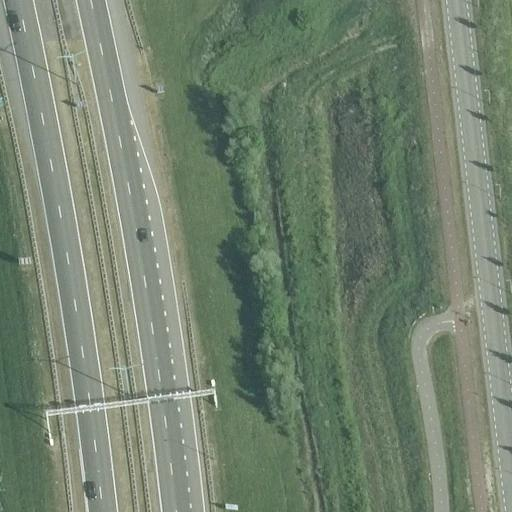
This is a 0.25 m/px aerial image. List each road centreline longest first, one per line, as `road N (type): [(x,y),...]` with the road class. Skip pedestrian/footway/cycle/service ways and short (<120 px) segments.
road 1 (trunk): [(174,511),(152,335),(88,0)]
road 2 (trunk): [(16,0),(74,305),(101,511)]
road 3 (unclassified): [(511,496),(454,0)]
